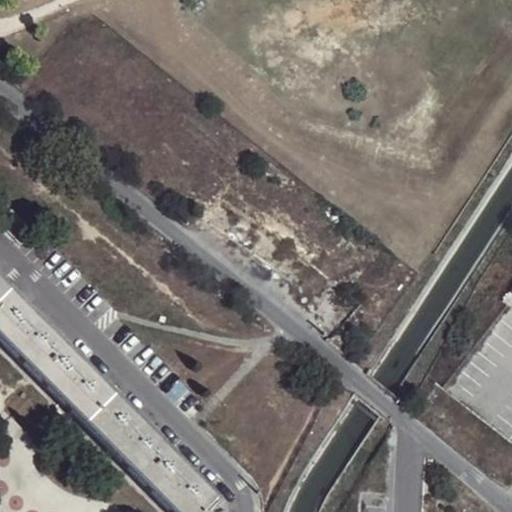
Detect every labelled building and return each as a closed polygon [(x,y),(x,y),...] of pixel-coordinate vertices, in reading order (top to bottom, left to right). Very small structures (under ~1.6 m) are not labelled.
[(0,279),(0,302),(10,290),(0,279)] [(10,290),(0,302),(0,339),(38,377),(62,342),(10,290)] [(62,342),(38,377),(93,431),(114,394),(62,342)] [(114,394),(93,431),(147,485),(167,447),(114,394)] [(167,447),(147,485),(174,511),(205,511),(219,499),(167,447)]
